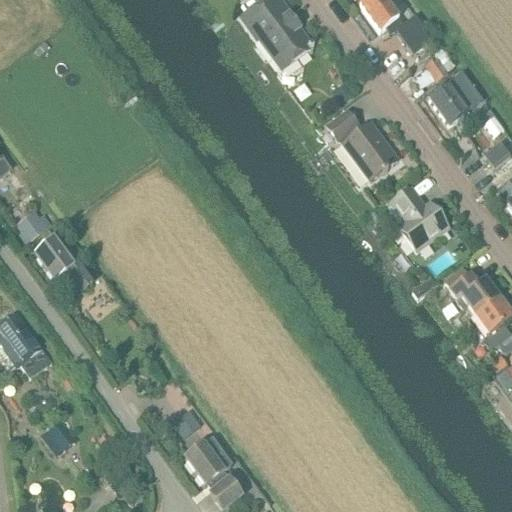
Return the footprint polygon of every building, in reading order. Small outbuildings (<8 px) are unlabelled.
[(313,52),(296,28),(275,0),(271,0),(240,23),(256,45),(258,43),(280,75),(313,52)] [(352,0),(359,9),(379,36),(384,32),(389,38),(395,35),(412,58),(429,46),(412,22),(402,29),(397,22),(386,7),(391,4),(388,0),(352,0)] [(425,70),(436,86),(449,77),(437,61),(425,70)] [(446,89),(428,102),(448,129),(458,122),(466,116),(476,108),(456,82),(446,89)] [(344,89),(331,99),(341,112),(354,102),(344,89)] [(325,132),(337,147),(358,131),(346,116),(325,132)] [(368,186),(397,165),(370,128),(341,150),(368,186)] [(500,147),(483,159),(494,173),(510,161),(500,147)] [(511,188),(498,199),(511,216),(511,188)] [(396,231),(406,244),(415,257),(448,233),(429,207),(423,211),(410,193),(389,208),(402,227),(396,231)] [(379,211),(366,219),(372,228),(385,220),(379,211)] [(24,234),(19,237),(27,247),(43,235),(38,227),(34,222),(22,232),(24,234)] [(78,300),(83,296),(86,300),(94,294),(91,290),(75,269),(80,266),(73,258),(72,259),(67,252),(62,256),(53,243),(34,257),(54,284),(62,278),(78,300)] [(462,272),(444,286),(449,294),(447,295),(448,296),(454,305),(462,316),(466,313),(473,322),(499,302),(485,283),(476,289),(469,279),(468,280),(462,272)] [(416,293),(412,295),(415,299),(419,304),(421,302),(422,301),(428,297),(421,289),(416,293)] [(473,335),(480,331),(486,340),(482,343),(490,354),(497,349),(505,359),(511,353),(511,337),(510,339),(503,330),(511,323),(511,320),(499,302),(473,322),(467,326),(473,335)] [(0,329),(0,367),(8,378),(16,373),(19,370),(29,383),(46,370),(41,364),(46,360),(41,354),(16,318),(0,329)] [(495,377),(500,374),(507,369),(501,360),(489,369),(495,377)] [(67,379),(60,384),(69,397),(76,393),(67,379)] [(29,406),(28,409),(29,412),(30,415),(31,418),(33,420),(36,422),(39,424),(42,424),(45,425),(48,424),(51,423),(54,421),(56,419),(58,416),(59,413),(59,410),(59,406),(58,403),(56,401),(54,398),(52,396),(49,395),(46,394),(43,394),(39,395),(36,396),(34,398),(32,400),(30,403),(29,406)] [(192,418),(174,432),(182,442),(200,428),(192,418)] [(162,423),(156,427),(160,434),(167,429),(162,423)] [(47,436),(62,455),(75,446),(60,426),(47,436)] [(106,437),(98,443),(110,459),(118,453),(106,437)] [(204,490),(206,488),(211,495),(209,497),(219,511),(226,511),(241,501),(227,483),(228,483),(223,475),(231,470),(211,443),(184,463),(204,490)] [(127,457),(104,474),(113,487),(136,469),(127,457)]
